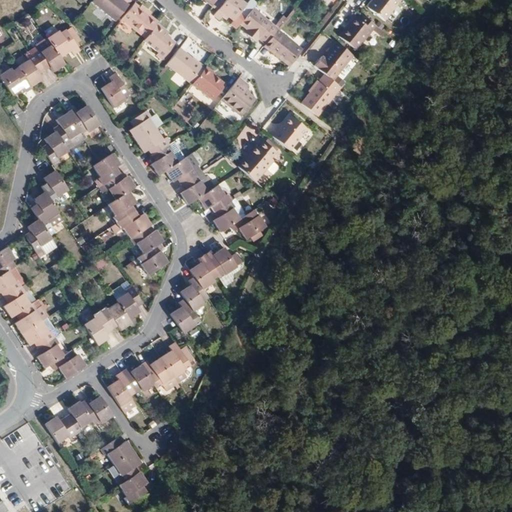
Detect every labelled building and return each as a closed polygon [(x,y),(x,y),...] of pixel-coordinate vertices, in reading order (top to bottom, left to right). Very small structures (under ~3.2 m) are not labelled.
[(111,0),(94,0),(89,6),(114,28),(131,9),(124,3),(119,6),(111,0)] [(199,0),(208,7),(205,10),(210,15),(221,3),(217,0),(199,0)] [(324,0),(334,8),(341,0),(324,0)] [(396,0),(387,0),(373,17),(389,30),(407,9),(396,0)] [(246,13),(232,2),(215,24),(220,28),(226,22),(234,28),(246,13)] [(122,27),(143,46),(156,32),(135,13),(122,27)] [(272,31),(254,17),(243,32),(254,40),(251,45),(257,50),(272,31)] [(341,44),(358,58),(378,32),(368,24),(363,30),(358,25),(341,44)] [(75,50),(61,27),(50,34),(52,37),(45,41),(61,66),(68,61),(65,56),(75,50)] [(302,49),(277,28),(262,47),(287,67),(302,49)] [(156,32),(143,46),(163,64),(175,49),(156,32)] [(61,66),(45,41),(28,53),(32,58),(42,74),(49,70),(52,76),(63,69),(61,66)] [(329,84),(343,96),(364,70),(342,54),(323,80),(329,84)] [(180,57),(167,71),(187,89),(200,74),(180,57)] [(26,65),(15,72),(28,91),(41,83),(37,78),(42,74),(32,58),(25,63),(26,65)] [(28,91),(15,72),(9,76),(7,74),(0,78),(0,83),(11,100),(21,93),(24,97),(29,94),(28,91)] [(111,83),(101,89),(113,111),(124,105),(122,101),(129,98),(118,76),(110,80),(111,83)] [(204,78),(192,92),(211,109),(223,94),(204,78)] [(309,109),(324,121),(343,96),(329,84),(309,109)] [(238,87),(221,109),(242,126),(254,111),(244,103),(249,96),(238,87)] [(72,111),(67,114),(79,135),(85,131),(88,136),(99,129),(87,109),(75,116),(72,111)] [(79,135),(67,114),(54,122),(59,131),(55,133),(64,149),(70,145),(68,142),(79,135)] [(136,146),(155,135),(148,124),(151,122),(146,114),(130,124),(136,132),(130,136),(136,146)] [(280,125),(273,118),(264,127),(271,134),(280,125)] [(276,142),(295,159),(312,140),(296,126),(284,139),(279,138),(276,142)] [(41,142),(46,150),(41,153),(51,170),(59,166),(56,161),(68,154),(64,149),(55,133),(41,142)] [(152,157),(167,147),(164,142),(161,144),(155,135),(136,146),(143,157),(150,153),(152,157)] [(163,173),(175,165),(170,157),(173,155),(167,147),(152,157),(156,164),(149,168),(156,178),(163,173)] [(257,156),(239,177),(256,192),(275,171),(272,167),(278,161),(267,152),(261,159),(257,156)] [(94,184),(98,190),(116,178),(113,173),(118,169),(111,158),(90,171),(97,182),(94,184)] [(180,185),(197,175),(194,170),(190,172),(182,161),(175,165),(163,173),(170,183),(176,179),(180,185)] [(43,180),(48,188),(43,192),(44,194),(52,206),(60,201),(58,197),(66,192),(54,173),(43,180)] [(196,200),(206,194),(202,187),(204,186),(197,175),(180,185),(186,194),(179,199),(184,207),(196,200)] [(116,178),(98,190),(101,195),(103,194),(111,206),(127,196),(133,193),(125,180),(119,184),(116,178)] [(215,213),(230,204),(225,196),(223,197),(217,187),(206,194),(196,200),(203,210),(210,206),(215,213)] [(38,208),(33,212),(39,221),(43,228),(50,224),(48,220),(57,215),(52,206),(44,194),(34,201),(38,208)] [(112,221),(114,225),(132,214),(129,208),(133,205),(127,196),(111,206),(107,209),(114,220),(112,221)] [(229,228),(240,220),(230,204),(215,213),(218,219),(212,223),(219,234),(229,228)] [(265,231),(253,212),(240,220),(229,228),(234,235),(238,233),(245,244),(265,231)] [(132,214),(114,225),(118,231),(120,230),(127,241),(142,232),(149,227),(141,216),(136,219),(132,214)] [(43,228),(39,221),(28,228),(31,234),(26,237),(34,250),(50,239),(43,228)] [(134,244),(141,256),(156,246),(161,243),(153,230),(144,236),(142,232),(127,241),(130,247),(134,244)] [(141,256),(133,261),(144,277),(162,266),(155,254),(160,252),(156,246),(141,256)] [(0,275),(14,267),(5,252),(0,255),(0,275)] [(210,254),(203,258),(218,281),(221,278),(223,281),(235,274),(221,253),(212,258),(210,254)] [(189,274),(193,281),(202,295),(214,288),(212,284),(218,281),(203,258),(197,262),(200,267),(189,274)] [(93,264),(98,271),(106,266),(101,259),(93,264)] [(0,275),(0,291),(2,295),(18,285),(16,280),(20,277),(14,267),(0,275)] [(178,295),(183,302),(191,315),(202,308),(200,304),(206,300),(202,295),(193,281),(187,285),(189,288),(178,295)] [(0,304),(0,308),(5,316),(12,311),(26,303),(19,292),(22,290),(18,285),(2,295),(6,301),(0,304)] [(122,293),(124,297),(114,303),(128,324),(138,317),(133,310),(140,306),(129,289),(122,293)] [(9,320),(16,331),(36,318),(30,308),(34,306),(30,300),(26,303),(12,311),(16,316),(9,320)] [(191,315),(183,302),(177,306),(179,310),(169,316),(181,337),(198,326),(191,315)] [(104,311),(99,315),(109,332),(114,329),(118,335),(129,328),(116,308),(106,314),(104,311)] [(92,319),(95,323),(85,329),(97,348),(108,341),(104,335),(109,332),(99,315),(92,319)] [(36,318),(16,331),(22,340),(30,335),(33,340),(49,330),(46,325),(42,327),(36,318)] [(55,348),(50,340),(54,338),(49,330),(33,340),(37,347),(30,351),(36,360),(41,357),(55,348)] [(46,366),(50,363),(54,370),(73,358),(68,349),(66,350),(62,344),(55,348),(41,357),(46,366)] [(173,353),(162,360),(175,381),(193,369),(178,345),(171,349),(173,353)] [(175,381),(162,360),(149,368),(147,364),(141,368),(153,389),(156,392),(175,381)] [(126,372),(121,375),(134,396),(140,393),(142,396),(153,389),(141,368),(128,376),(126,372)] [(134,396),(121,375),(115,379),(117,383),(107,390),(120,411),(130,404),(127,400),(134,396)] [(76,407),(88,426),(90,429),(99,423),(101,426),(110,420),(97,401),(85,408),(82,403),(76,407)] [(74,416),(64,422),(74,439),(79,436),(77,433),(88,426),(76,407),(71,410),(74,416)] [(74,439),(64,422),(58,426),(54,419),(44,426),(57,446),(68,439),(70,441),(74,439)] [(104,454),(112,467),(132,455),(124,443),(117,447),(114,442),(99,452),(101,456),(104,454)] [(132,455),(112,467),(119,479),(116,480),(119,485),(135,475),(129,464),(135,460),(132,455)] [(119,485),(117,487),(123,497),(121,499),(125,506),(142,496),(138,489),(144,485),(137,474),(135,475),(119,485)]
